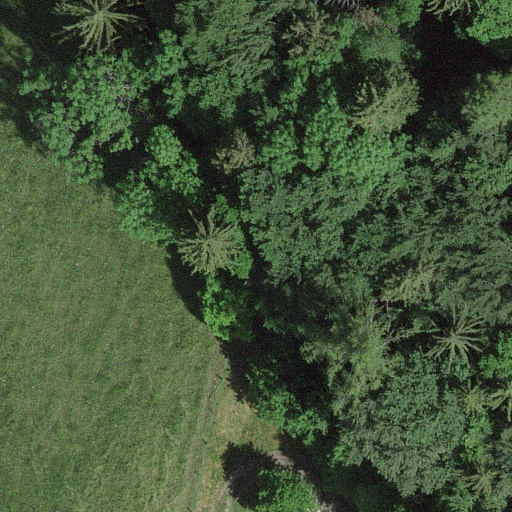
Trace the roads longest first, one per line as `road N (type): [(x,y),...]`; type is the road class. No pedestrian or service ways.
road 1 (track): [(280,305),(231,443),(222,498)]
road 2 (track): [(361,511),(295,464),(262,468),(222,498)]
